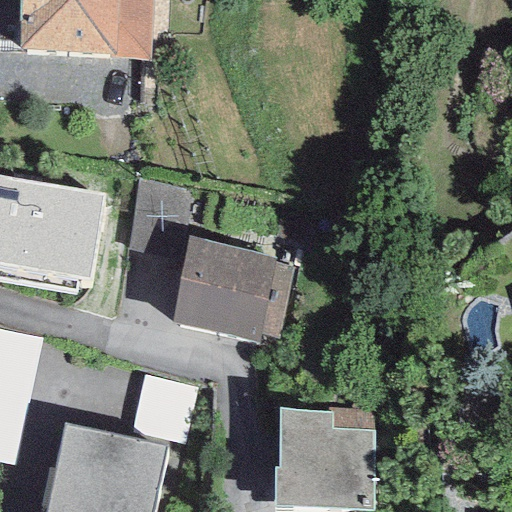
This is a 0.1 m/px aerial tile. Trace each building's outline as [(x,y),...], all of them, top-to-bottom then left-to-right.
[(156,0),(24,0),(25,57),(157,55),(156,0)] [(107,165),(0,147),(0,262),(89,277),(107,165)] [(275,260),(187,244),(169,337),(258,354),(261,341),(277,344),(291,271),(274,268),(275,260)] [(151,511),(170,426),(63,404),(40,511),(151,511)] [(330,417),(277,418),(278,480),(273,480),(273,511),(373,511),(372,434),(330,434),(330,417)]
